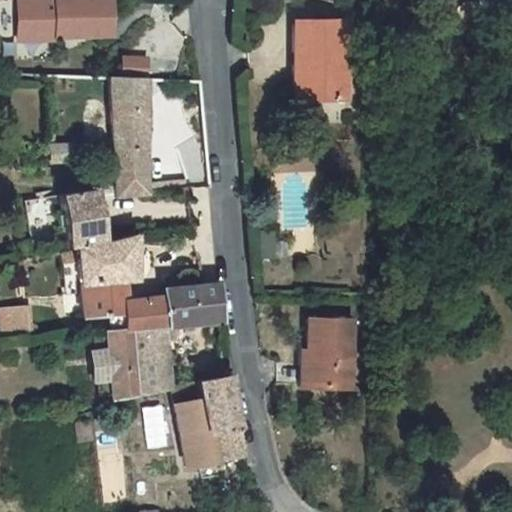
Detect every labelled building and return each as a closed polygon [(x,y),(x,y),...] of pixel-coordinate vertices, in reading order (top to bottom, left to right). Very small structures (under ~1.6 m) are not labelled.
[(0,5),(0,48),(38,48),(37,40),(92,39),(91,3),(0,5)] [(347,21),(294,22),(297,97),(349,96),(347,21)] [(37,40),(38,48),(92,46),(92,39),(37,40)] [(102,66),(101,87),(127,87),(127,67),(102,66)] [(89,86),(86,178),(123,178),(127,87),(101,87),(89,86)] [(185,183),(207,182),(205,140),(183,141),(185,183)] [(122,204),(123,178),(86,178),(85,196),(85,203),(122,204)] [(29,202),(39,261),(80,257),(68,198),(29,202)] [(84,341),(134,336),(131,308),(96,312),(93,301),(107,299),(98,255),(38,273),(50,333),(81,330),(84,341)] [(134,336),(84,341),(71,344),(72,349),(83,415),(144,402),(139,369),(135,370),(134,362),(137,357),(144,341),(144,335),(189,331),(186,297),(177,296),(130,301),(131,308),(134,336)] [(0,332),(33,330),(31,301),(0,303),(0,332)] [(299,352),(299,386),(350,386),(350,320),(307,320),(306,352),(299,352)] [(68,418),(83,415),(72,349),(58,352),(60,363),(53,364),(58,398),(64,397),(68,418)] [(188,463),(208,458),(196,390),(144,402),(158,470),(174,466),(177,482),(191,480),(188,463)]
